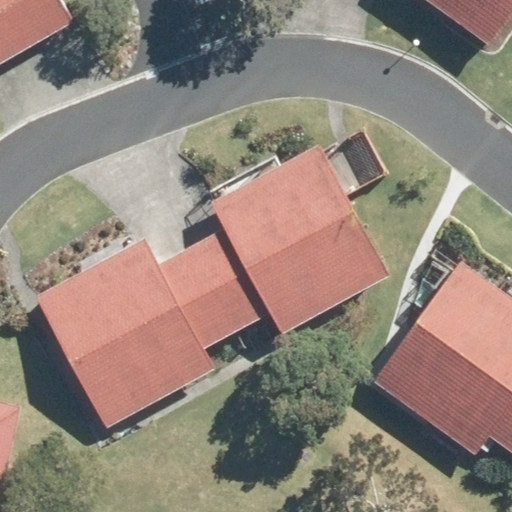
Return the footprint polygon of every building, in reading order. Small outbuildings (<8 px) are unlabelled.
[(59,0),(0,0),(0,52),(67,13),(59,0)] [(511,0),(432,0),(484,38),(511,0)] [(209,194),(224,222),(189,241),(234,323),(270,303),(283,324),(390,264),(317,134),(209,194)] [(213,360),(202,340),(234,323),(189,241),(156,260),(141,234),(39,292),(109,419),(213,360)] [(511,293),(457,255),(371,374),(472,447),(487,427),(511,444),(511,293)] [(0,393),(0,480),(16,396),(0,393)]
